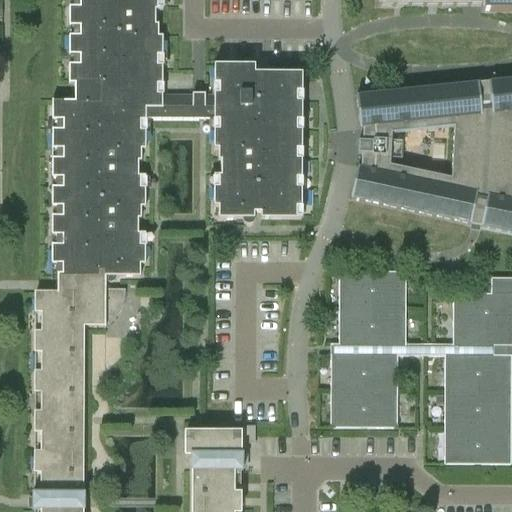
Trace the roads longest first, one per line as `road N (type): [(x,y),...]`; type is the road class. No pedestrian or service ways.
road 1 (residential): [(301,467),(299,323),(335,212),(347,135),(330,0)]
road 2 (residential): [(301,467),(405,466),(437,497),(511,493)]
